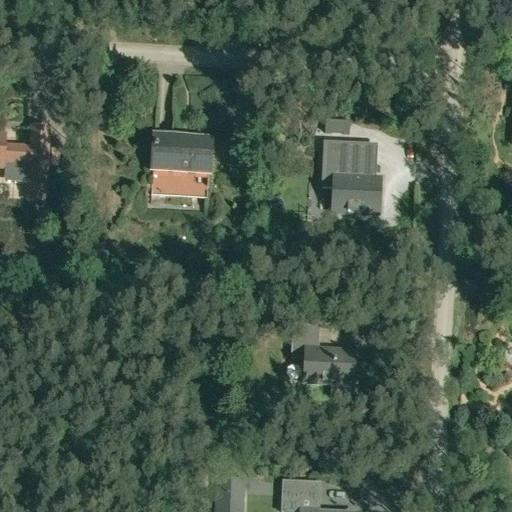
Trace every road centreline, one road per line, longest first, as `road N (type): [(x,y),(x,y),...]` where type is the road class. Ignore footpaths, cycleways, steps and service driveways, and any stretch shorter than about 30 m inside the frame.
road 1 (unclassified): [(454,70),(0,44)]
road 2 (unclassified): [(437,511),(454,70)]
